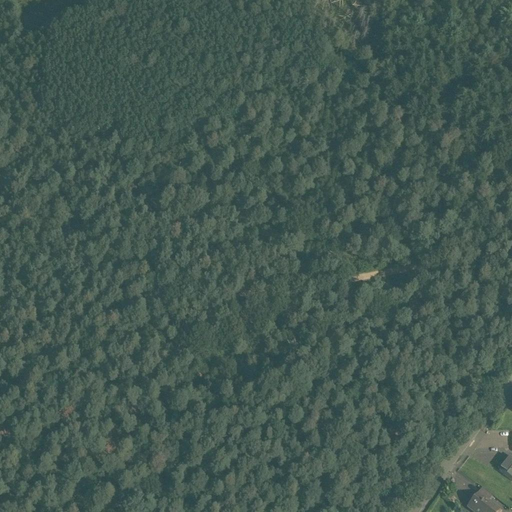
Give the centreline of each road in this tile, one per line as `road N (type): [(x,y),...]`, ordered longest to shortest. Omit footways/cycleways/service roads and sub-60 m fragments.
road 1 (unknown): [(0,242),(227,282),(293,281),(449,233),(511,228)]
road 2 (track): [(0,257),(259,296)]
road 3 (residential): [(511,383),(413,511)]
road 4 (track): [(259,296),(417,267)]
